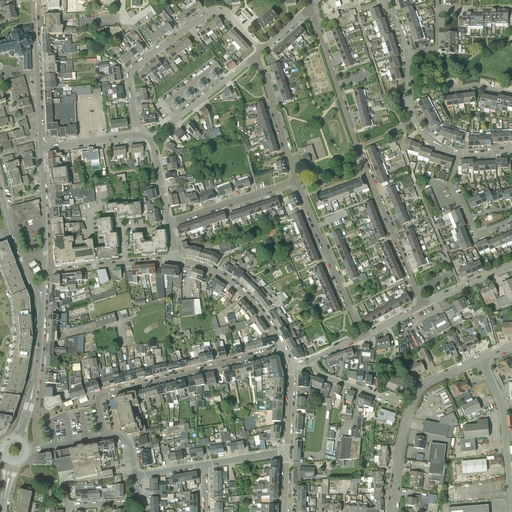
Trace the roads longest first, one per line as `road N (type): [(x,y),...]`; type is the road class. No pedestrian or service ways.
road 1 (residential): [(421,306),(310,7)]
road 2 (residential): [(136,134),(129,71),(207,13),(223,11),(261,49)]
road 3 (residential): [(391,511),(416,388),(479,359)]
road 4 (residential): [(284,348),(120,390)]
road 5 (residential): [(359,336),(296,180)]
road 6 (residential): [(511,503),(504,416),(479,359)]
road 7 (tertiary): [(40,147),(34,0)]
road 8 (residential): [(284,348),(224,277),(176,259)]
road 9 (tertiary): [(17,439),(35,375),(41,299)]
road 10 (residential): [(149,138),(256,55)]
road 11 (residential): [(168,222),(296,180)]
road 12 (residential): [(296,180),(256,55)]
road 13 (residential): [(408,52),(411,115),(427,139),(458,153)]
road 14 (tertiary): [(44,272),(40,147)]
